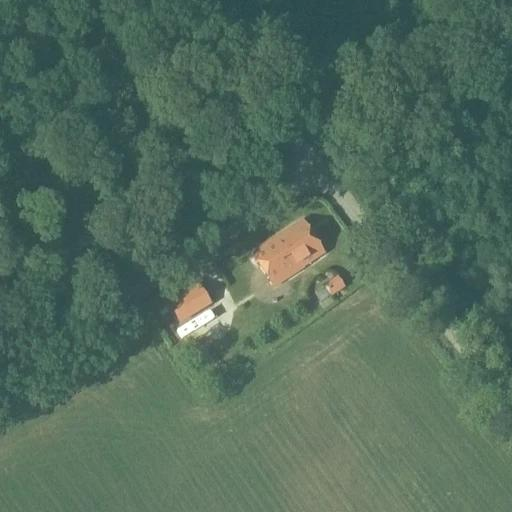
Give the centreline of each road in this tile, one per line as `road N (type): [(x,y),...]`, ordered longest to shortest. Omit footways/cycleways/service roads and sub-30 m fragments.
road 1 (unclassified): [(186,0),(511,407)]
road 2 (track): [(321,168),(511,52)]
